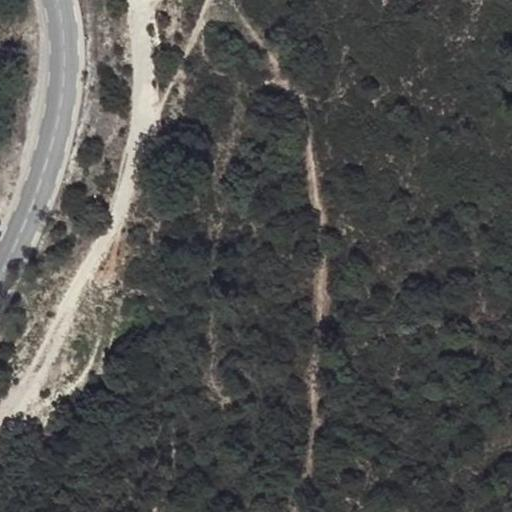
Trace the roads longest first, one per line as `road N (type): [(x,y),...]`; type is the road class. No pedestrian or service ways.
road 1 (track): [(150,0),(147,125),(120,222),(60,350),(0,451)]
road 2 (secondary): [(0,271),(44,176),(58,64),(54,0)]
road 3 (track): [(208,0),(147,125)]
